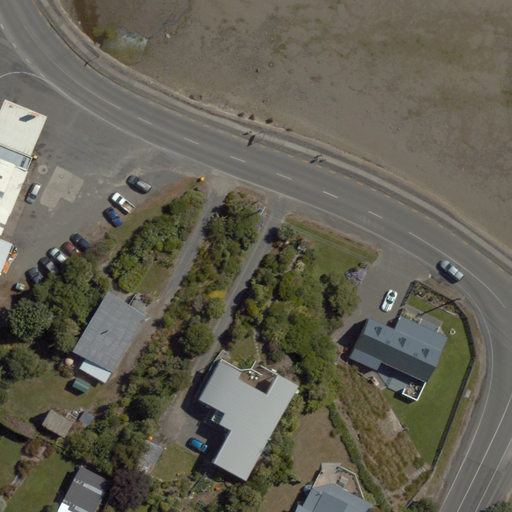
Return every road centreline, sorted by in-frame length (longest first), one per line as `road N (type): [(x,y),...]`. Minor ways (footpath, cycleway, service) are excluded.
road 1 (residential): [(11,0),(47,55),(78,82),(150,123),(409,233),(493,292),(511,322)]
road 2 (residential): [(456,511),(511,393)]
